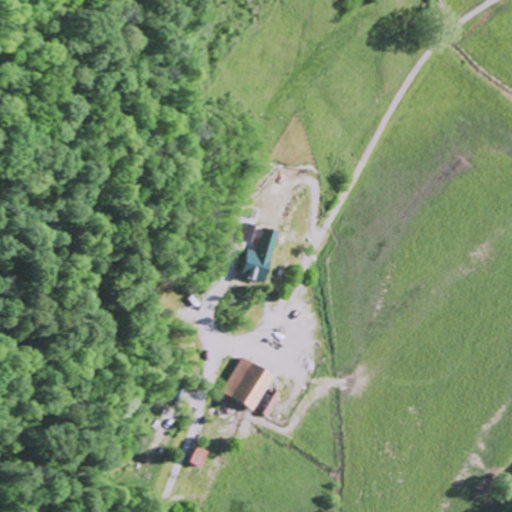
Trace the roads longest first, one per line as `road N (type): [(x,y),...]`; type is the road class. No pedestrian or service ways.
road 1 (residential): [(77,511),(118,422),(111,333),(85,292),(83,273),(162,195),(168,77)]
road 2 (residential): [(157,511),(200,416),(209,370)]
